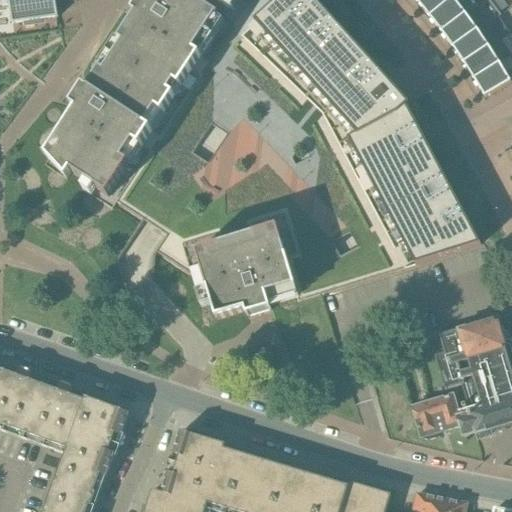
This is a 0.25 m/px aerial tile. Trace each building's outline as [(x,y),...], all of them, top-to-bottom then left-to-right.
[(7,0),(11,24),(57,18),(54,0),(7,0)] [(246,312),(248,318),(272,311),(270,306),(280,303),(297,298),(298,303),(401,271),(408,269),(407,266),(406,267),(328,122),(329,121),(328,119),(327,119),(326,118),(324,113),(311,101),(312,100),(311,99),(310,99),(307,96),(277,68),(244,37),(245,36),(246,37),(257,26),(255,24),(281,0),(141,0),(133,14),(136,16),(112,53),(88,91),(84,89),(72,108),(75,110),(46,155),(44,153),(43,155),(49,159),(45,166),(67,180),(72,174),(87,184),(83,190),(103,203),(112,210),(113,208),(117,203),(127,210),(143,220),(144,221),(154,227),(166,235),(156,252),(158,253),(191,275),(193,279),(196,291),(202,308),(212,305),(217,321),(246,312)] [(281,0),(255,24),(257,26),(304,78),(356,136),(348,140),(389,216),(414,263),(416,267),(481,246),(468,221),(466,222),(463,217),(462,214),(463,213),(462,210),(460,211),(458,207),(455,201),(457,200),(455,197),(453,198),(448,188),(450,187),(448,185),(447,186),(441,176),(443,174),(442,172),(440,173),(435,163),(436,162),(435,159),(433,160),(428,150),(430,149),(428,146),(426,147),(421,137),(423,136),(421,134),(420,135),(415,126),(414,125),(416,124),(415,121),(413,122),(408,112),(409,111),(408,108),(410,106),(314,0),(281,0)] [(453,0),(415,0),(419,4),(419,5),(431,19),(453,0)] [(435,23),(434,24),(443,34),(486,0),(453,0),(431,19),(435,23)] [(447,38),(446,39),(454,49),(501,16),(489,0),(486,0),(443,34),(447,38)] [(458,54),(457,54),(465,65),(510,35),(498,18),(501,16),(454,49),(458,54)] [(468,70),(476,81),(511,58),(511,38),(510,35),(465,65),(468,70)] [(479,86),(478,86),(486,98),(511,83),(511,58),(476,81),(479,86)] [(511,315),(461,331),(462,332),(441,339),(445,354),(436,357),(446,391),(463,386),(469,408),(463,410),(456,412),(461,427),(464,438),(476,434),(476,436),(511,424),(511,315)] [(378,374),(382,385),(404,378),(401,367),(378,374)] [(0,374),(0,425),(67,450),(84,401),(70,396),(73,390),(71,387),(63,384),(61,386),(59,392),(30,381),(32,375),(31,372),(23,369),(20,371),(18,377),(2,371),(1,375),(0,374)] [(438,435),(441,434),(441,433),(461,427),(456,412),(463,410),(458,395),(413,408),(422,440),(424,439),(428,441),(436,438),(438,435)] [(67,450),(44,511),(87,511),(89,507),(92,508),(97,495),(94,494),(101,476),(106,477),(114,455),(109,453),(116,435),(121,437),(129,415),(85,399),(84,401),(67,450)] [(226,446),(181,433),(174,456),(180,457),(178,464),(172,462),(163,492),(208,505),(225,450),(226,446)] [(230,511),(250,511),(265,463),(251,458),(252,455),(240,451),(239,455),(225,450),(208,505),(230,511)] [(295,511),(307,475),(292,470),(293,467),(281,464),(280,467),(265,463),(250,511),(295,511)] [(341,511),(350,484),(348,483),(347,487),(333,483),(334,480),(322,476),(321,479),(307,475),(295,511),(341,511)] [(386,511),(392,496),(376,491),(377,488),(365,484),(364,488),(350,484),(341,511),(386,511)] [(206,511),(208,505),(163,492),(162,495),(153,492),(148,507),(145,507),(143,511),(206,511)] [(445,511),(448,501),(418,495),(414,511),(415,511),(445,511)] [(448,501),(445,511),(465,511),(467,505),(448,501)]
